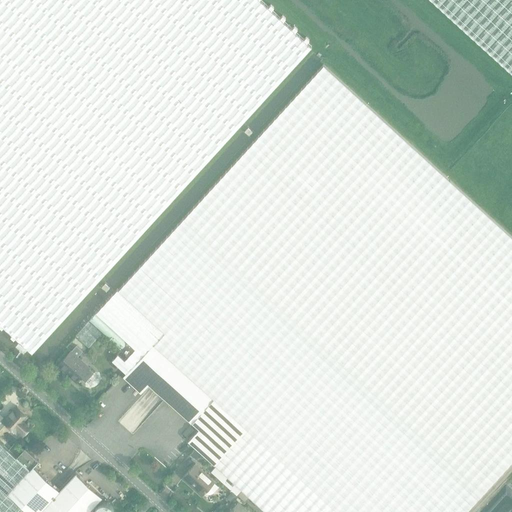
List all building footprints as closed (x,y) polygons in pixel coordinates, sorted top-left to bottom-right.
[(0,0),(0,322),(31,352),(118,256),(168,200),(310,46),(278,17),(259,0),(0,0)] [(511,0),(432,0),(511,72),(511,0)] [(135,271),(96,314),(127,342),(127,343),(121,349),(120,350),(128,357),(124,360),(117,354),(112,361),(126,374),(153,344),(246,428),(213,464),(216,467),(217,468),(241,490),(242,490),(249,497),(251,498),(265,511),(464,511),(483,491),(511,459),(511,236),(323,65),(183,218),(135,271)] [(101,333),(88,321),(75,336),(88,348),(101,333)] [(148,384),(191,423),(198,429),(187,441),(195,448),(201,454),(213,464),(246,428),(153,344),(126,374),(123,377),(140,393),(148,384)] [(68,375),(76,382),(79,379),(79,380),(80,378),(85,382),(93,373),(88,368),(89,368),(76,357),(81,351),(75,346),(70,351),(58,364),(69,374),(68,375)] [(0,428),(4,423),(15,433),(16,432),(22,437),(31,426),(29,424),(30,423),(28,422),(27,422),(24,420),(27,417),(16,407),(4,420),(0,416),(0,428)] [(15,458),(0,443),(0,511),(33,511),(11,491),(29,470),(15,458)] [(87,511),(103,495),(71,466),(55,485),(34,466),(39,460),(25,447),(15,458),(29,470),(11,491),(33,511),(87,511)] [(195,448),(190,453),(196,459),(201,454),(195,448)] [(214,482),(195,464),(184,476),(194,486),(193,488),(201,496),(214,482)] [(217,468),(212,473),(232,491),(237,495),(241,490),(217,468)] [(237,495),(232,491),(228,496),(233,500),(237,495)] [(119,509),(119,508),(119,506),(118,504),(116,501),(113,499),(111,498),(108,498),(106,498),(104,499),(102,500),(101,501),(100,502),(99,505),(98,508),(99,511),(98,511),(118,511),(119,509)] [(247,511),(238,503),(229,511),(247,511)]
